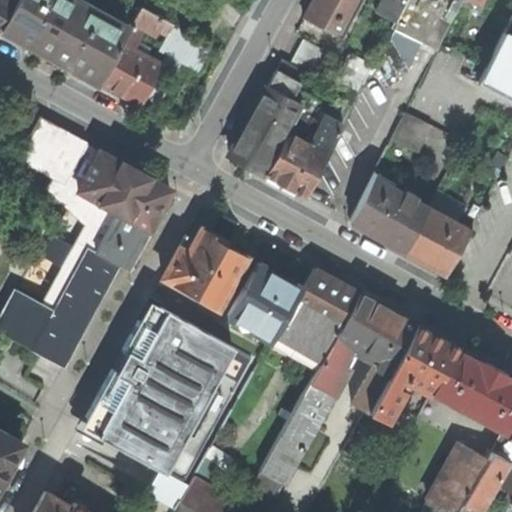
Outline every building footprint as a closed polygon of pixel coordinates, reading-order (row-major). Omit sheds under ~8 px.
[(14,0),(0,26),(0,28),(13,35),(13,34),(51,54),(77,8),(62,0),(14,0)] [(0,0),(0,26),(14,0),(0,0)] [(312,0),(303,18),(342,39),(361,0),(312,0)] [(381,0),(376,11),(394,19),(403,0),(381,0)] [(403,0),(394,19),(390,26),(435,49),(440,42),(460,0),(403,0)] [(141,6),(132,21),(165,39),(174,24),(141,6)] [(107,25),(77,8),(51,54),(86,74),(86,76),(98,83),(128,29),(110,18),(107,25)] [(511,12),(486,66),(476,83),(511,102),(511,12)] [(129,27),(128,29),(98,83),(139,105),(162,64),(133,49),(141,34),(129,27)] [(379,46),(384,54),(395,71),(407,64),(392,39),(379,46)] [(303,40),(291,62),(314,75),(326,52),(303,40)] [(348,53),(330,85),(353,98),(371,66),(348,53)] [(384,54),(372,62),(388,86),(400,79),(395,71),(384,54)] [(276,66),(267,84),(294,98),(303,81),(276,66)] [(229,154),(265,173),(284,137),(302,103),(294,98),(267,84),(229,154)] [(404,111),(390,138),(418,152),(432,125),(404,111)] [(265,173),(306,196),(343,123),(325,114),(308,145),(288,134),(285,138),(284,137),(265,173)] [(75,242),(117,264),(121,267),(164,186),(97,150),(76,190),(97,201),(75,242)] [(403,250),(426,208),(413,200),(416,196),(404,189),(402,194),(373,179),(377,172),(374,171),(350,218),(348,220),(403,250)] [(467,230),(426,208),(403,250),(445,272),(446,270),(467,230)] [(185,234),(161,276),(217,307),(245,256),(221,243),(222,240),(200,227),(193,238),(185,234)] [(117,264),(75,242),(42,303),(15,289),(0,316),(0,333),(63,366),(117,264)] [(270,268),(257,261),(226,313),(271,339),(274,334),(301,288),(269,270),(270,268)] [(301,288),(274,334),(292,345),(296,337),(322,352),(358,291),(314,266),(301,288)] [(358,291),(322,352),(308,380),(332,393),(355,352),(359,345),(392,363),(414,322),(358,291)] [(111,368),(79,427),(160,470),(163,472),(186,430),(178,426),(201,382),(210,387),(232,346),(148,300),(121,350),(126,353),(116,370),(111,368)] [(392,363),(390,367),(399,372),(431,390),(457,345),(414,322),(392,363)] [(390,367),(392,363),(359,345),(355,352),(372,361),(350,401),(366,408),(390,367)] [(511,375),(457,345),(431,390),(502,430),(511,412),(511,375)] [(393,382),(399,372),(390,367),(366,408),(385,418),(403,387),(393,382)] [(332,393),(308,380),(259,470),(284,484),(332,393)] [(0,479),(21,444),(0,432),(0,479)] [(487,456),(456,440),(426,497),(455,511),(487,456)] [(478,511),(509,459),(491,449),(487,456),(455,511),(478,511)] [(511,495),(511,465),(501,485),(509,490),(503,499),(508,502),(511,495)] [(179,500),(188,485),(163,472),(160,470),(147,493),(174,509),(179,500)] [(188,485),(179,500),(199,511),(240,511),(245,504),(194,475),(188,485)] [(277,497),(253,484),(247,497),(271,509),(277,497)] [(46,492),(33,511),(84,511),(86,511),(85,508),(80,505),(75,502),(72,502),(70,506),(46,492)]
